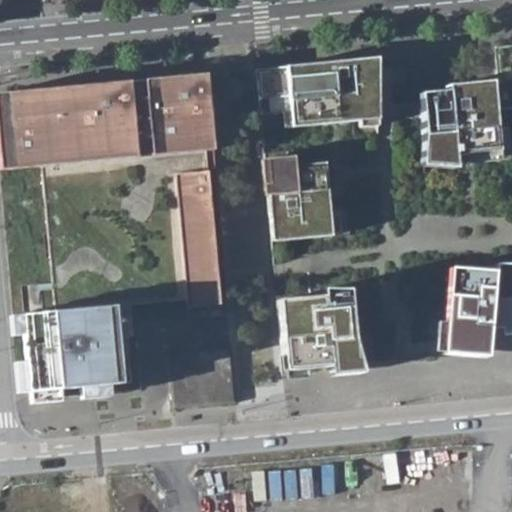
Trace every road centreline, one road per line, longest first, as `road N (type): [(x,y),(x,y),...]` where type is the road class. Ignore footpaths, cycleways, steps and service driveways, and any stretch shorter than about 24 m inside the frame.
road 1 (primary): [(6,458),(511,410)]
road 2 (residential): [(231,22),(256,271)]
road 3 (primary): [(475,0),(231,22)]
road 4 (primary): [(231,22),(0,45)]
